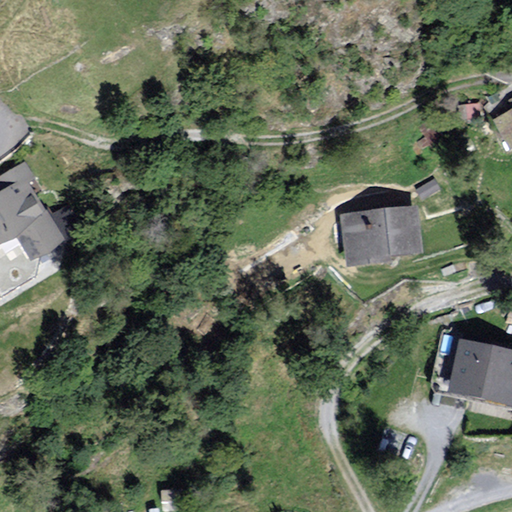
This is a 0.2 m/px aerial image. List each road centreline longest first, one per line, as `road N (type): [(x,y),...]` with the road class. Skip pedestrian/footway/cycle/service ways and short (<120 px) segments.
road 1 (track): [(0,125),(27,121),(123,143),(210,135),(278,142),(393,115),(433,92),(511,76)]
road 2 (track): [(491,283),(420,308),(339,372),(328,401),(332,434),(366,511)]
